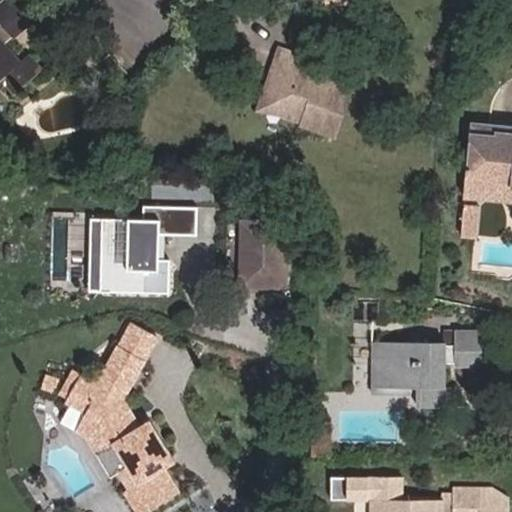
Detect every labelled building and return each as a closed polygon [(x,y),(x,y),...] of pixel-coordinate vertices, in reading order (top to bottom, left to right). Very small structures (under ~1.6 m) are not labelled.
[(40,32),(20,0),(15,0),(0,11),(0,23),(6,32),(0,35),(0,103),(3,102),(14,114),(51,88),(36,66),(19,74),(7,56),(40,32)] [(313,61),(279,50),(273,65),(278,67),(269,94),(278,111),(303,120),(302,123),(301,127),(333,137),(350,90),(308,76),(313,61)] [(278,67),(273,65),(258,110),(301,127),(302,123),(303,120),(278,111),(269,94),(278,67)] [(511,182),(511,125),(472,123),(466,202),(481,203),(493,191),(494,183),(511,182)] [(481,208),(467,207),(464,239),(478,239),(481,208)] [(110,289),(111,270),(100,270),(101,217),(88,217),(86,289),(110,289)] [(167,290),(167,257),(156,257),(157,218),(101,217),(100,270),(111,270),(110,289),(167,290)] [(282,222),(241,221),(240,282),(281,283),(282,222)] [(288,331),(289,306),(274,306),(273,331),(288,331)] [(156,331),(129,316),(115,342),(143,357),(156,331)] [(478,359),(479,321),(448,320),(447,340),(368,338),(366,390),(409,391),(408,407),(454,408),(455,381),(444,381),(444,358),(478,359)] [(137,422),(121,395),(143,357),(115,342),(113,342),(93,378),(78,371),(73,381),(65,377),(60,385),(68,389),(62,401),(68,404),(76,391),(90,398),(83,411),(97,418),(110,441),(124,463),(115,468),(125,486),(130,483),(145,507),(178,487),(164,464),(173,458),(147,415),(137,422)] [(97,418),(83,411),(73,428),(83,434),(94,451),(110,441),(97,418)] [(326,414),(308,413),(308,452),(326,452),(326,414)] [(506,511),(507,507),(491,496),(452,495),(452,499),(441,498),(441,507),(396,505),(397,483),(325,480),(325,502),(371,504),(371,511),(506,511)] [(125,486),(122,488),(136,511),(137,511),(145,507),(130,483),(125,486)]
